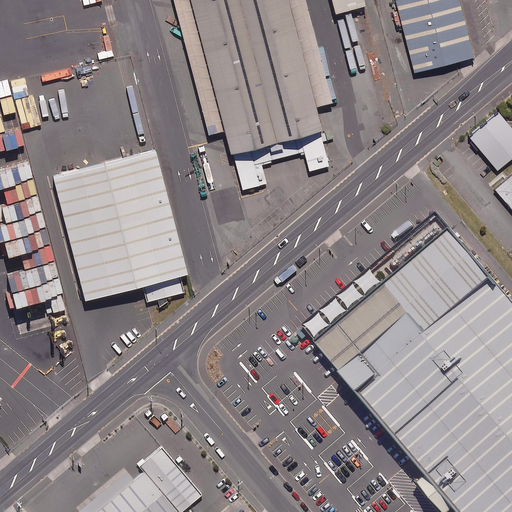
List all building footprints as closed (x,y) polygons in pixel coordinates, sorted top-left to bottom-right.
[(174,0),(209,134),(227,129),(233,152),(234,152),(244,188),(267,182),(262,164),(272,161),(271,159),(305,151),(310,171),(331,165),(322,129),(326,128),(320,105),(334,101),(307,0),(174,0)] [(363,0),(330,0),(334,15),(365,7),(363,0)] [(394,0),(414,74),(474,58),(458,0),(394,0)] [(511,159),(511,128),(498,112),(469,137),(497,171),(511,159)] [(146,151),(54,175),(86,299),(143,285),(147,301),(159,298),(161,306),(169,300),(167,296),(186,291),(182,274),(190,272),(158,148),(146,151)] [(511,175),(494,190),(511,211),(511,175)] [(441,511),(447,511),(453,508),(456,511),(511,511),(511,305),(446,228),(314,339),(428,474),(416,483),(419,485),(441,511)] [(141,463),(182,511),(206,491),(165,443),(141,463)] [(181,511),(182,511),(146,468),(93,511),(181,511)]
